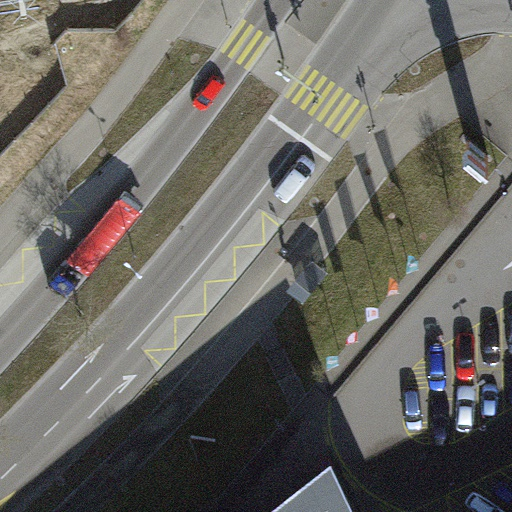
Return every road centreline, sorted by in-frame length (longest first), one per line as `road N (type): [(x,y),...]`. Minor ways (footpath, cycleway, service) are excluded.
road 1 (secondary): [(0,484),(306,137),(398,0)]
road 2 (secondary): [(280,0),(114,220),(0,342)]
